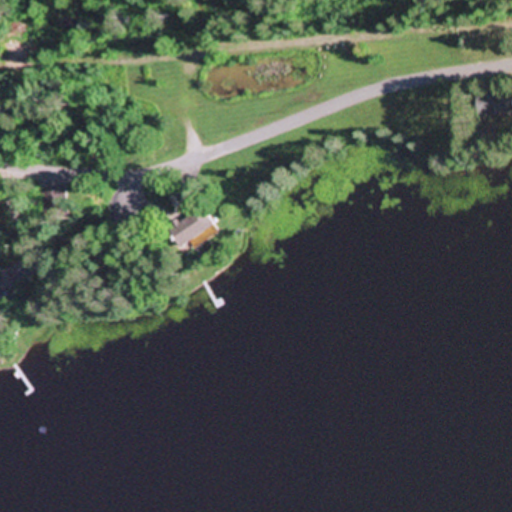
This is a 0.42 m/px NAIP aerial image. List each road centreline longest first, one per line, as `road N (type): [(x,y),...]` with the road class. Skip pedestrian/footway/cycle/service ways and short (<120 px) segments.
road 1 (residential): [(0,164),(66,176),(132,175),(402,82),(511,66)]
road 2 (track): [(202,54),(511,24)]
